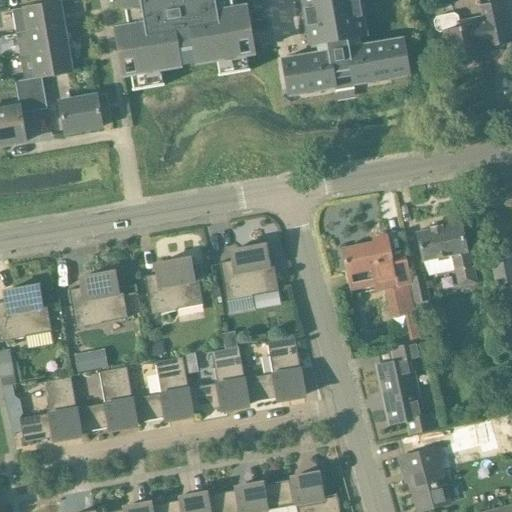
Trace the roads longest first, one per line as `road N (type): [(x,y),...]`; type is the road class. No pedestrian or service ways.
road 1 (residential): [(44,466),(349,410)]
road 2 (tertiary): [(282,188),(0,240)]
road 3 (tertiary): [(511,147),(282,188)]
road 4 (residential): [(349,410),(282,188)]
